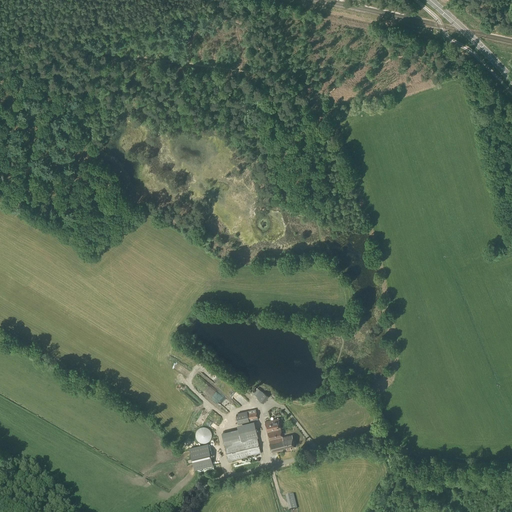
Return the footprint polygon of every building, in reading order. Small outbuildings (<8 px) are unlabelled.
[(232,387),(227,392),(235,401),(240,397),(232,387)] [(213,388),(209,393),(224,407),(229,403),(213,388)] [(262,392),(257,399),(263,403),(268,396),(262,392)] [(238,424),(258,420),(256,409),(238,413),(238,415),(236,416),(238,424)] [(272,453),(295,448),(292,435),(283,437),(278,419),(265,422),(272,453)] [(261,454),(257,438),(258,438),(254,421),(237,425),(238,429),(221,433),(224,446),(225,446),(228,461),(261,454)] [(212,434),(212,433),(211,431),(211,430),(210,429),(208,428),(207,427),(206,427),(204,426),(203,427),(201,427),(200,428),(199,429),(198,430),(197,431),(197,433),(197,434),(197,436),(197,437),(198,439),(200,441),(201,441),(202,442),(204,442),(205,442),(207,442),(208,441),(209,440),(211,439),(211,437),(212,436),(212,434)] [(195,470),(213,465),(207,444),(189,449),(195,470)] [(289,511),(297,509),(293,494),(286,496),(289,511)]
